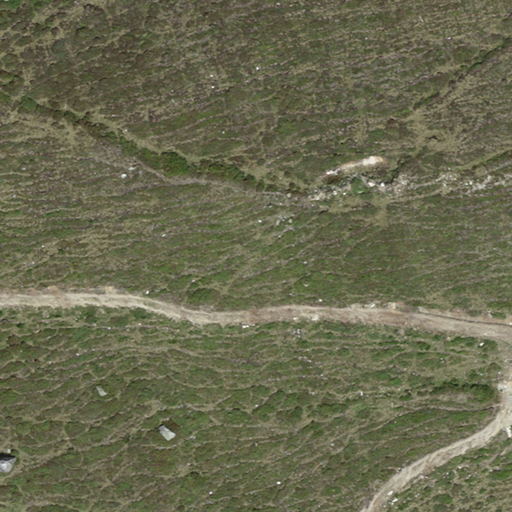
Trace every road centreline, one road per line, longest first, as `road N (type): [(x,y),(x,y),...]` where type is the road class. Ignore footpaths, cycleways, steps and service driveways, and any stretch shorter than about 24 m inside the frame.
road 1 (track): [(0,291),(118,295),(202,310),(289,304),(507,328),(511,336)]
road 2 (track): [(511,405),(485,438),(398,476),(365,511)]
